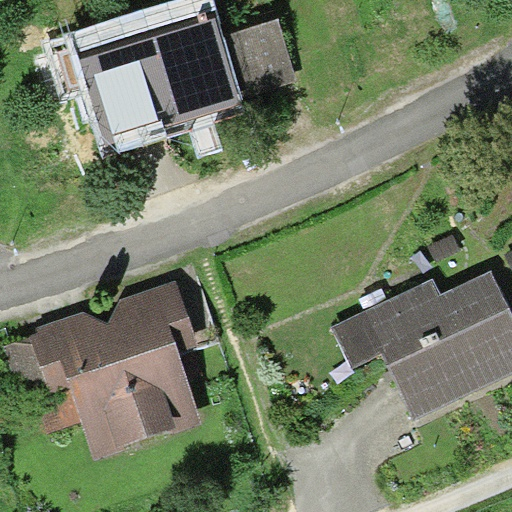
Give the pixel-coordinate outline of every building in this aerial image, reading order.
[(146,38),(76,60),(104,147),(241,103),(238,95),(221,40),(213,16),(146,38)] [(277,21),(221,40),(238,95),(295,75),(277,21)] [(452,236),(430,247),(437,261),(459,250),(452,236)] [(435,276),(329,327),(351,373),(382,358),(413,424),(511,376),(511,320),(490,274),(445,296),(435,276)] [(175,278),(39,327),(42,332),(5,345),(24,398),(38,393),(50,427),(82,416),(97,457),(204,419),(179,351),(199,344),(175,278)]
